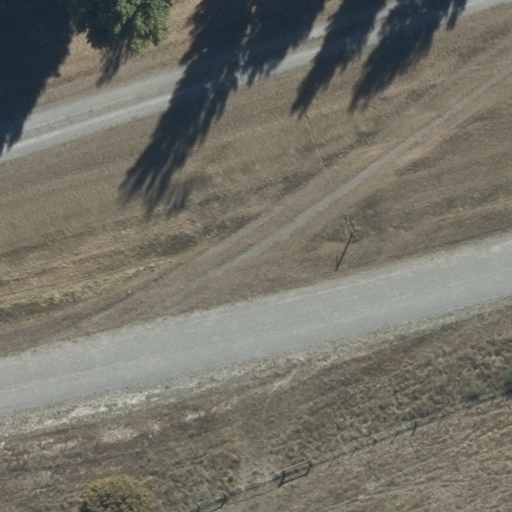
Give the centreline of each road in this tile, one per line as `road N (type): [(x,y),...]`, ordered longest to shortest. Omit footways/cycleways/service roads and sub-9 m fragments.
road 1 (track): [(26,378),(511,57)]
road 2 (unclassified): [(511,262),(0,385)]
